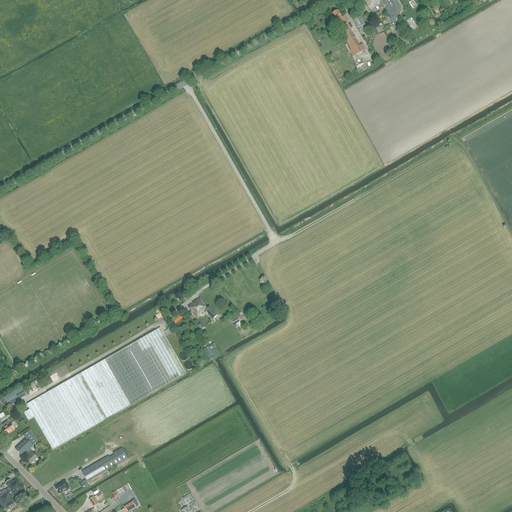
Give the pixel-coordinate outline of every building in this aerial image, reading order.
[(380,0),(375,3),(373,0),(363,0),(368,7),(370,11),(379,6),(381,9),(385,7),(385,6),(383,3),(380,0)] [(385,6),(385,7),(390,16),(388,17),(392,24),(401,18),(400,15),(400,14),(399,11),(402,9),(397,0),(388,0),(386,2),(383,3),(385,6)] [(355,56),(366,50),(363,44),(360,45),(343,17),(342,18),(338,10),(332,14),(336,21),(335,22),(355,56)] [(361,35),(362,34),(368,32),(365,25),(361,17),(354,21),(358,29),(361,35)] [(199,297),(196,300),(188,307),(191,311),(197,318),(205,311),(213,320),(218,315),(217,314),(216,314),(209,306),(208,307),(200,298),(199,297)] [(30,410),(24,413),(28,420),(34,417),(53,450),(147,396),(186,374),(160,329),(122,350),(27,404),(30,410)] [(209,360),(220,354),(214,344),(204,350),(209,360)] [(63,367),(51,374),(52,375),(55,380),(54,380),(55,381),(60,378),(67,374),(63,367)] [(3,397),(9,406),(26,395),(21,387),(3,397)] [(0,430),(0,431),(4,437),(15,430),(10,424),(8,421),(2,425),(4,428),(0,430)] [(37,442),(31,430),(23,436),(26,439),(15,449),(22,457),(26,453),(29,456),(26,459),(31,464),(38,458),(32,452),(36,449),(33,446),(37,442)] [(81,471),(87,482),(88,482),(128,459),(122,448),(113,453),(113,454),(109,456),(109,455),(81,471)] [(7,493),(21,484),(18,479),(12,483),(10,481),(5,484),(8,489),(6,491),(7,493)] [(80,487),(86,484),(83,479),(77,482),(80,487)] [(70,489),(69,487),(65,481),(64,482),(64,481),(62,482),(54,487),(59,495),(59,494),(60,494),(64,492),(65,493),(69,490),(69,489),(70,489)] [(21,484),(7,493),(0,497),(0,511),(4,510),(15,503),(11,497),(13,496),(14,497),(26,490),(22,485),(21,484)] [(187,507),(181,510),(182,511),(195,511),(200,510),(191,494),(183,499),(187,507)] [(93,507),(98,504),(94,497),(89,500),(93,507)] [(133,502),(124,508),(126,511),(128,511),(136,508),(133,502)]
